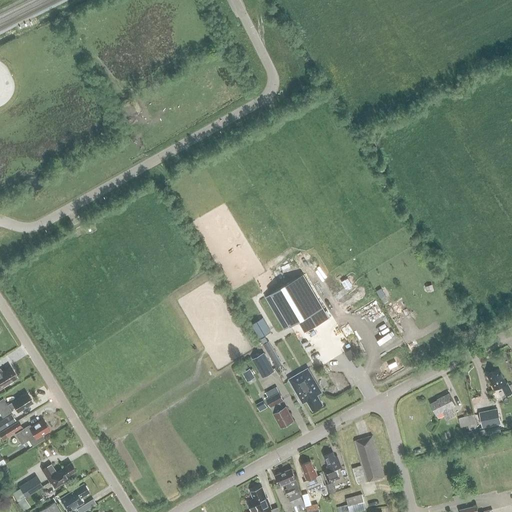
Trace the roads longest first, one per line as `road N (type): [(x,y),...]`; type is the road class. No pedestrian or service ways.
road 1 (unclassified): [(0,221),(23,228),(52,220),(268,98),(274,77),(234,0)]
road 2 (unclassified): [(131,511),(0,301)]
road 3 (unclassified): [(176,511),(383,396)]
road 4 (tertiary): [(383,396),(511,332)]
